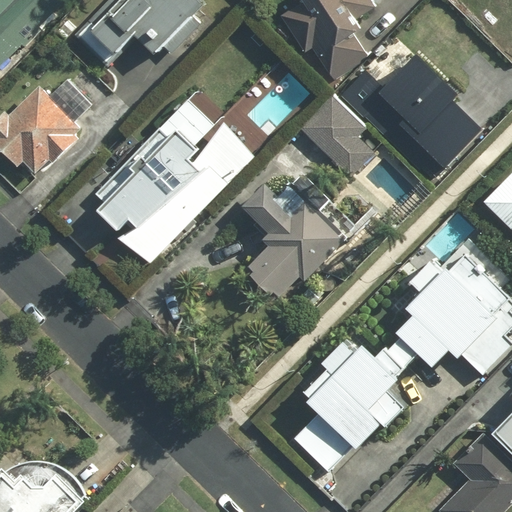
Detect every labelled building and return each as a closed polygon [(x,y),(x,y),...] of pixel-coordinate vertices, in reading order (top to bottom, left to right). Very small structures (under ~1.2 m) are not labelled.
[(0,0),(0,84),(1,84),(0,83),(0,72),(72,0),(0,0)] [(162,54),(214,0),(128,0),(91,39),(116,63),(142,35),(162,54)] [(308,0),(288,13),(312,50),(319,45),(339,77),(388,46),(367,14),(382,4),(379,0),(308,0)] [(432,162),(443,174),(498,122),(469,91),(472,88),(432,47),(393,84),(375,66),(349,90),(425,169),(432,162)] [(94,123),(52,80),(21,111),(16,106),(0,121),(0,137),(26,164),(33,158),(45,171),(61,155),(65,159),(91,133),(88,129),(94,123)] [(341,91),(308,126),(359,175),(383,150),(366,134),(376,125),(341,91)] [(197,94),(103,189),(114,199),(107,206),(129,227),(136,221),(167,251),(261,156),(197,94)] [(260,262),(291,291),(311,270),(316,275),(356,234),(318,198),(306,211),(287,193),(291,189),(277,176),(252,202),(281,230),(275,236),(280,241),(260,262)] [(511,178),(494,197),(511,213),(511,178)] [(328,408),(299,436),(333,472),(365,440),(368,444),(395,418),(399,422),(419,402),(402,384),(413,373),(409,369),(431,347),(445,362),(463,345),(490,372),(511,350),(511,269),(485,241),(460,265),(447,252),(422,276),(434,288),(421,300),(429,309),(412,326),(414,328),(391,350),(379,338),(367,349),(354,335),(329,359),(334,364),(309,389),(328,408)] [(479,475),(446,508),(450,511),(507,511),(511,508),(511,449),(490,428),(461,458),(479,475)] [(55,457),(36,457),(18,463),(15,461),(0,476),(0,511),(82,511),(98,497),(87,477),(73,464),(55,457)] [(443,460),(423,481),(437,495),(458,474),(443,460)]
